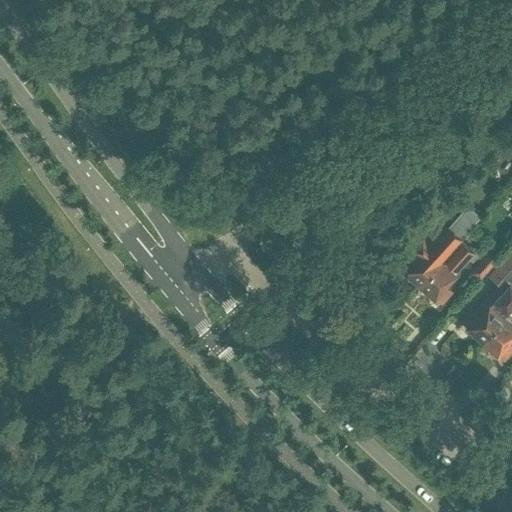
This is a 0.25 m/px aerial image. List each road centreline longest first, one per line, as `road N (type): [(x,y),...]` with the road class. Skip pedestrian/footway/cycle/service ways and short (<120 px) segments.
road 1 (residential): [(511,511),(222,253)]
road 2 (unclassified): [(222,253),(511,0)]
road 3 (unknown): [(241,270),(511,51)]
road 4 (primary): [(442,511),(282,363),(200,272)]
road 5 (primary): [(200,272),(0,8)]
road 6 (primary): [(170,279),(244,378),(387,511)]
road 7 (primary): [(0,67),(170,279)]
road 8 (unknown): [(0,457),(151,312)]
road 9 (track): [(150,511),(0,368)]
road 10 (track): [(0,402),(133,291)]
